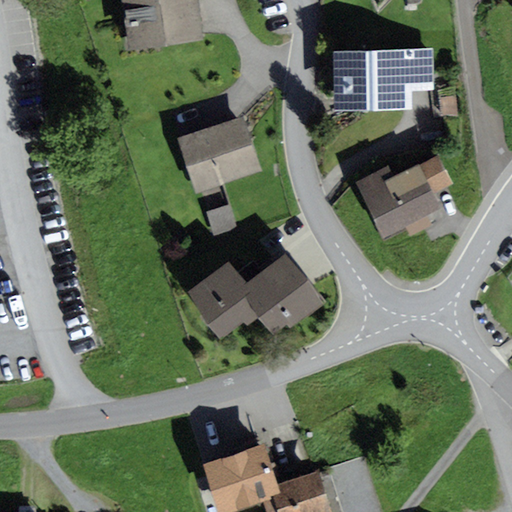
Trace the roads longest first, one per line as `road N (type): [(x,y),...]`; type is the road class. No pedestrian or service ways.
road 1 (residential): [(382,330),(262,375),(133,410),(0,425)]
road 2 (residential): [(302,0),(298,148),(308,189),(382,330)]
road 3 (residential): [(511,206),(440,310)]
